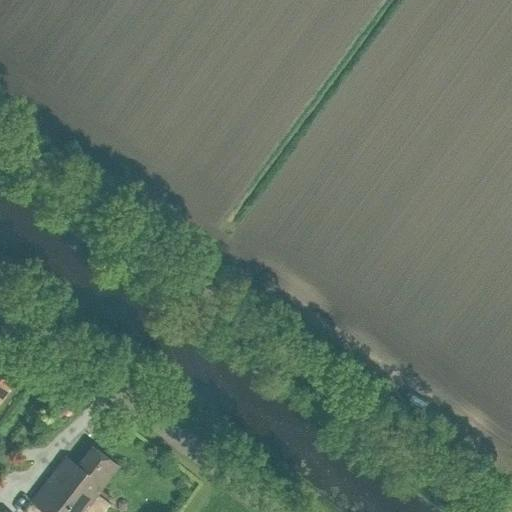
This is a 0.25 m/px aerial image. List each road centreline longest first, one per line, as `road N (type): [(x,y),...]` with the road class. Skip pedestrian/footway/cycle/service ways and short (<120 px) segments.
road 1 (unclassified): [(496,511),(0,137)]
road 2 (tertiary): [(276,511),(0,301)]
